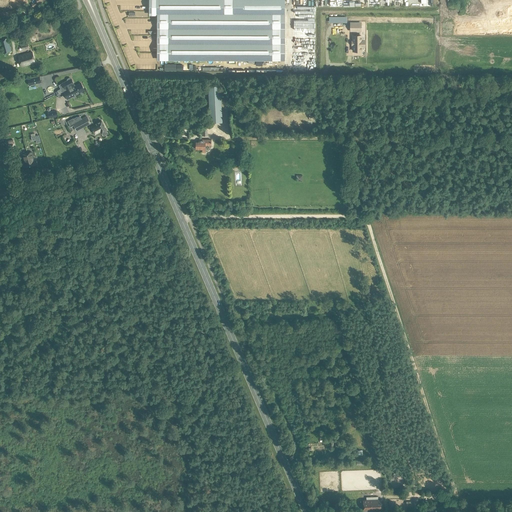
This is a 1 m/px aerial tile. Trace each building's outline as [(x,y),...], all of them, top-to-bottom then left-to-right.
[(152,0),(152,14),(160,14),(160,59),(285,59),(313,59),(312,0),(152,0)] [(353,45),(353,51),(353,56),(366,56),(366,23),(361,23),(361,31),(353,31),(353,36),(353,41),(353,45)] [(8,38),(0,40),(0,43),(3,54),(12,52),(8,38)] [(35,63),(32,52),(19,56),(22,67),(35,63)] [(11,71),(0,72),(0,81),(0,83),(13,80),(11,71)] [(39,77),(28,79),(29,85),(41,82),(39,77)] [(62,83),(59,85),(61,88),(62,90),(63,90),(63,91),(68,100),(72,97),(74,95),(75,96),(78,94),(85,90),(81,83),(75,86),(74,84),(71,79),(70,78),(69,78),(68,79),(67,80),(67,81),(62,83)] [(231,87),(226,79),(222,81),(227,89),(231,87)] [(223,123),(221,96),(221,86),(208,87),(209,113),(210,123),(223,123)] [(73,119),(68,121),(71,126),(74,125),(75,126),(76,129),(90,122),(87,117),(82,119),(80,116),(78,118),(77,117),(74,119),(73,119)] [(97,125),(101,132),(102,134),(102,133),(103,135),(107,133),(106,131),(107,131),(102,121),(96,124),(97,125)] [(95,135),(101,132),(97,125),(92,128),(95,135)] [(56,153),(74,144),(70,135),(52,144),(56,153)] [(199,142),(196,142),(196,149),(203,149),(203,152),(206,152),(205,145),(211,145),(211,139),(199,139),(199,142)] [(27,153),(31,169),(38,167),(36,160),(34,161),(32,152),(27,153)] [(24,170),(31,169),(27,153),(22,155),(24,163),(22,163),(24,170)] [(382,510),(381,500),(363,500),(364,510),(382,510)]
